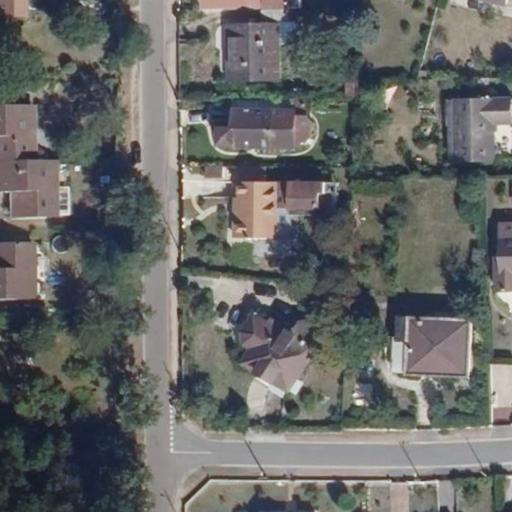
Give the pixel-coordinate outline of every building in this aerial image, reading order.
[(0,0),(0,18),(25,18),(25,0),(0,0)] [(213,11),(213,0),(198,0),(199,11),(213,11)] [(213,0),(213,11),(252,11),(252,1),(251,0),(213,0)] [(269,11),(269,1),(252,1),(252,11),(262,11),(269,11)] [(296,25),(289,25),(289,11),(269,11),(262,11),(262,25),(228,25),(228,83),(282,83),(282,46),(296,46),(296,25)] [(427,81),(427,72),(420,72),(417,81),(427,81)] [(346,85),(346,97),(357,97),(358,85),(346,85)] [(511,99),(455,101),(455,163),(497,163),(497,126),(511,125),(511,99)] [(0,160),(33,160),(33,107),(0,106),(0,160)] [(298,118),(298,112),(228,111),(227,127),(222,127),(221,148),(236,149),(297,150),(297,142),(309,142),(313,138),(314,122),(310,118),(298,118)] [(55,218),(55,161),(33,160),(0,160),(0,193),(11,193),(11,219),(55,218)] [(265,183),(265,168),(240,168),(240,183),(265,183)] [(326,183),(265,183),(240,183),(239,200),(239,221),(234,221),(234,239),(277,239),(277,237),(291,237),(291,215),(291,209),(320,209),(320,194),(326,194),(326,183)] [(336,197),(336,194),(326,194),(320,194),(320,209),(291,209),(291,215),(331,216),(333,212),(334,208),(335,206),(336,202),(336,201),(336,197)] [(511,229),(501,230),(501,241),(511,240),(511,229)] [(511,240),(501,241),(501,257),(494,257),(496,294),(511,293),(511,240)] [(0,299),(33,300),(32,243),(0,243),(0,299)] [(305,286),(303,300),(334,304),(336,291),(305,286)] [(252,350),(243,364),(290,393),(329,333),(310,320),(302,322),(295,333),(272,319),(268,324),(254,315),(241,334),(243,344),(252,350)] [(395,340),(393,373),(468,377),(472,322),(401,319),(400,339),(395,340)]
